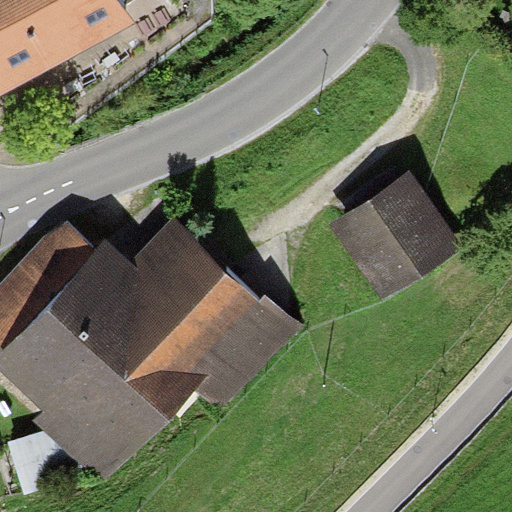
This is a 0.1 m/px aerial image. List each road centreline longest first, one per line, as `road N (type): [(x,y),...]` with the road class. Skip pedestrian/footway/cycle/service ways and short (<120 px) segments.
road 1 (tertiary): [(341,0),(307,50),(242,111),(138,159),(0,205)]
road 2 (residential): [(511,349),(361,511)]
